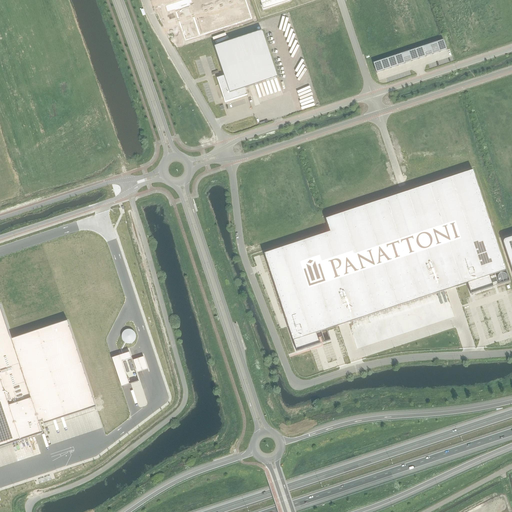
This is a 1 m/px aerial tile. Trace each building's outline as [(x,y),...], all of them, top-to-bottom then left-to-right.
[(252,19),(245,0),(187,0),(189,5),(175,9),(185,41),(252,19)] [(260,0),(262,6),(261,6),(263,11),(290,2),(290,1),(292,0),(291,0),(260,0)] [(364,0),(369,14),(380,10),(393,50),(441,34),(429,0),(364,0)] [(214,47),(224,76),(217,78),(222,93),(223,93),(226,102),(247,95),(245,88),(277,78),(262,31),(214,47)] [(443,40),(441,41),(436,42),(440,52),(446,50),(447,50),(443,40)] [(436,42),(429,45),(433,55),(440,52),(436,42)] [(433,55),(429,45),(422,47),(426,57),(433,55)] [(426,57),(422,47),(415,49),(419,59),(426,57)] [(419,59),(415,49),(408,52),(412,62),(419,59)] [(412,62),(408,52),(401,54),(405,64),(412,62)] [(405,64),(401,54),(394,56),(398,66),(405,64)] [(394,56),(387,58),(391,69),(398,66),(394,56)] [(391,69),(387,58),(380,61),(384,71),(391,69)] [(384,71),(380,61),(373,63),(376,73),(384,71)] [(330,232),(264,254),(277,292),(296,352),(320,344),(316,333),(327,330),(467,283),(471,294),(509,281),(473,171),(326,219),(330,232)] [(503,243),(511,269),(511,237),(505,240),(504,240),(504,241),(503,241),(503,242),(503,243)] [(0,304),(0,447),(35,436),(43,434),(39,422),(43,421),(44,425),(49,423),(92,409),(96,408),(96,407),(68,321),(12,339),(0,304)] [(122,336),(122,337),(122,338),(122,339),(122,340),(123,340),(123,341),(124,342),(125,342),(125,343),(126,343),(127,343),(127,344),(128,344),(129,344),(130,344),(130,343),(131,343),(132,343),(133,342),(134,342),(134,341),(135,341),(135,340),(135,339),(136,338),(136,337),(136,336),(136,335),(135,335),(135,334),(135,333),(134,333),(134,332),(134,331),(133,331),(132,331),(132,330),(131,330),(130,330),(129,330),(129,329),(128,330),(127,330),(126,330),(125,330),(125,331),(124,331),(124,332),(123,332),(123,333),(122,333),(122,334),(122,335),(122,336)] [(130,352),(112,358),(122,387),(139,381),(130,352)]
